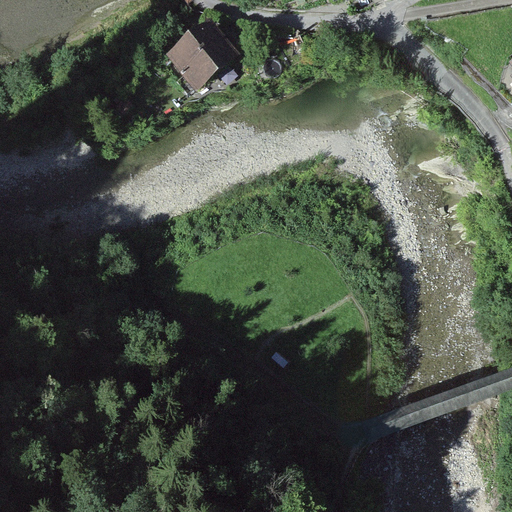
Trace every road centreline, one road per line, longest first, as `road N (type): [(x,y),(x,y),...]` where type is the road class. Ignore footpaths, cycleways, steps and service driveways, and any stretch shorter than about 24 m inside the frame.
road 1 (residential): [(203,0),(398,36),(445,71),(511,171)]
road 2 (track): [(511,380),(357,435),(332,511)]
